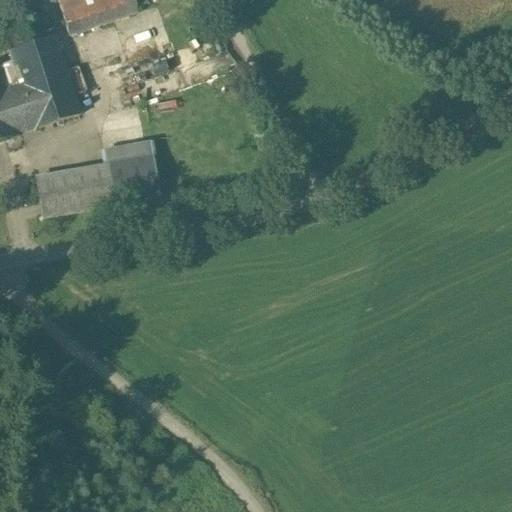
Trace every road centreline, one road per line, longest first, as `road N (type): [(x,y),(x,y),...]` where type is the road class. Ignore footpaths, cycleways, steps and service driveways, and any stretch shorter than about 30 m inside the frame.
road 1 (track): [(260,511),(233,478),(14,289),(0,267)]
road 2 (unclassified): [(0,267),(316,198)]
road 3 (unclassified): [(316,198),(511,95)]
road 4 (unclassified): [(221,0),(316,198)]
